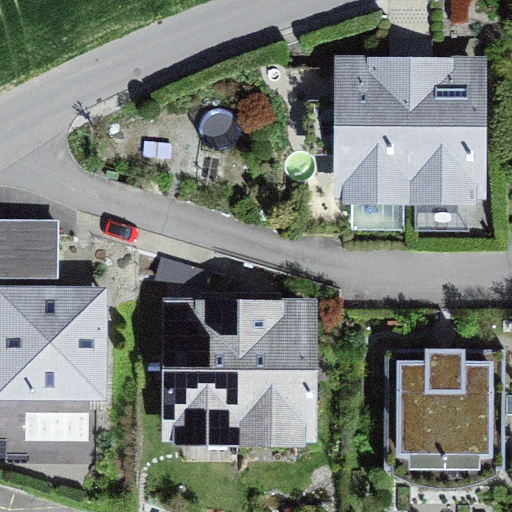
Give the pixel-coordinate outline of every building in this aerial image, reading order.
[(404,200),(410,200),(410,68),(344,68),(344,188),(351,188),(351,204),(404,204),(404,200)] [(476,69),(410,68),(410,200),(415,200),(415,204),(468,204),(468,189),(476,189),(476,69)] [(57,226),(0,225),(0,277),(56,278),(57,226)] [(103,292),(0,291),(0,396),(102,398),(103,292)] [(173,431),(239,431),(240,311),(174,311),(173,431)] [(306,312),(240,311),(239,431),(305,432),(306,312)] [(504,471),(505,350),(385,350),(384,470),(504,471)]
